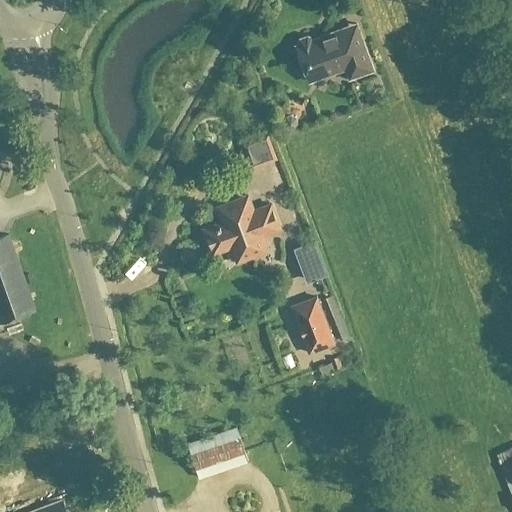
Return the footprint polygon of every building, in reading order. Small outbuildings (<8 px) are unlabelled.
[(372,72),(355,26),(294,48),(307,84),(344,70),(348,81),(372,72)] [(249,149),(261,171),(281,160),(268,138),(249,149)] [(221,224),(202,231),(211,256),(230,249),(236,264),(267,252),(261,237),(279,231),(270,206),(252,213),(242,208),(239,200),(215,209),(221,224)] [(0,239),(0,323),(34,312),(7,237),(0,239)] [(292,249),(305,284),(328,276),(314,241),(292,249)] [(290,308),(308,355),(333,345),(315,299),(290,308)] [(341,368),(337,358),(328,361),(332,371),(341,368)] [(247,463),(236,429),(186,446),(198,480),(247,463)] [(67,511),(63,500),(33,511),(67,511)]
